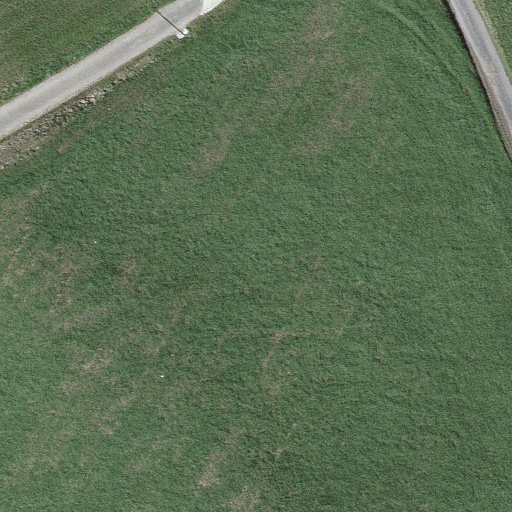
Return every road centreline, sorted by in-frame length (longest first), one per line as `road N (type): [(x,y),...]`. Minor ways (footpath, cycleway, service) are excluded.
road 1 (unclassified): [(0,124),(193,0)]
road 2 (track): [(446,0),(511,137)]
